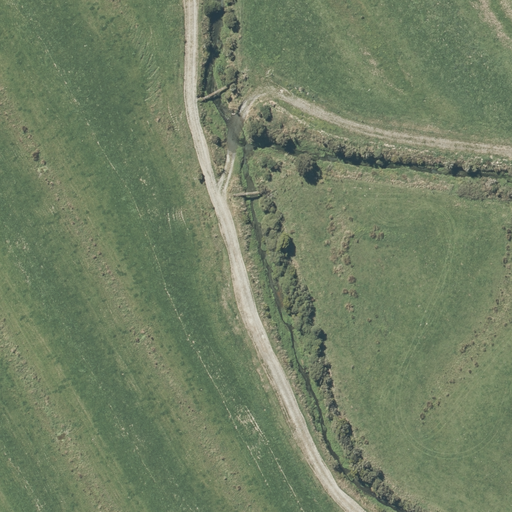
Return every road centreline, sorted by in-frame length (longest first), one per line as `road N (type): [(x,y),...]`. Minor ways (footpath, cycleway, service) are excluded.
road 1 (track): [(365,511),(305,424),(261,327),(198,112),(195,0)]
road 2 (track): [(219,197),(242,110),(269,90),(379,129),(511,147)]
